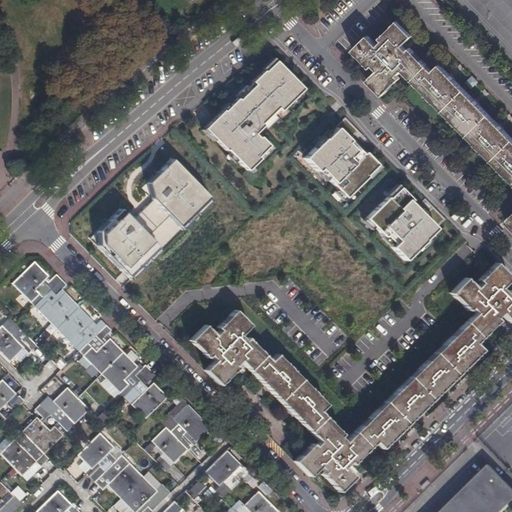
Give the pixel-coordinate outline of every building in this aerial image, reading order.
[(511,137),(504,129),(494,120),(484,109),(474,99),(456,80),(446,70),(440,64),(433,71),(411,48),(408,51),(403,46),(413,36),(398,21),(381,38),(383,41),(379,46),(369,35),(353,50),(371,68),(373,66),(378,70),(368,79),(383,95),(401,78),(398,75),(403,71),(511,181),(511,215),(507,221),(511,225),(511,137)] [(274,61),(204,128),(245,170),(267,148),(254,135),(301,89),(274,61)] [(473,76),(466,83),(471,89),(478,83),(473,76)] [(344,119),(305,157),(345,198),(377,166),(351,139),(358,132),(344,119)] [(119,208),(88,237),(131,281),(212,202),(171,159),(140,189),(151,200),(131,220),(119,208)] [(396,188),(365,218),(406,260),(445,222),(431,208),(424,216),(396,188)] [(135,401),(131,405),(145,420),(168,398),(153,383),(150,386),(147,384),(156,376),(145,365),(137,373),(134,370),(137,367),(110,339),(107,342),(103,339),(112,331),(101,320),(96,325),(62,290),(67,285),(56,275),(49,283),(45,279),(48,276),(34,262),(12,284),(124,397),(128,393),(135,401)] [(381,450),(387,444),(396,434),(416,415),(426,405),(436,395),(446,385),(465,366),(475,356),(481,350),(475,343),(498,321),(495,318),(500,314),(509,324),(511,321),(511,295),(507,290),(504,293),(500,288),(510,279),(495,263),(477,281),(480,284),(475,288),(465,279),(450,293),(467,311),(470,309),(475,313),(344,443),(339,438),(342,435),(320,412),(326,406),(276,355),(270,362),(247,338),(244,341),(240,336),(250,326),(235,311),(217,328),(219,331),(218,333),(215,336),(205,326),(190,341),(207,359),(209,356),(214,361),(205,371),(220,386),(237,369),(238,369),(235,366),(239,362),(249,371),(266,388),(275,398),(285,408),(294,417),(319,442),(314,447),(312,444),(294,462),(309,477),(319,467),(324,472),(321,474),(338,493),(354,478),(344,468),(349,463),(352,466),(375,443),(381,450)] [(10,335),(18,327),(15,324),(6,331),(2,327),(0,328),(0,352),(9,362),(23,349),(20,346),(21,345),(23,343),(30,351),(36,346),(26,335),(17,343),(10,335)] [(54,364),(61,369),(66,363),(59,358),(54,364)] [(2,381),(0,382),(0,422),(2,424),(6,420),(0,413),(0,410),(6,405),(14,413),(23,404),(25,402),(19,396),(11,404),(8,402),(16,395),(2,381)] [(37,418),(0,453),(0,454),(22,476),(36,463),(23,449),(31,441),(44,455),(45,454),(67,432),(62,427),(64,426),(70,420),(75,425),(89,410),(67,388),(53,402),(56,405),(53,408),(45,400),(35,410),(43,418),(40,421),(37,418)] [(163,454),(155,462),(166,473),(171,468),(163,459),(166,457),(173,464),(188,450),(188,451),(193,446),(185,437),(188,435),(195,442),(210,428),(188,405),(174,419),(174,420),(166,428),(152,442),(144,450),(148,454),(156,446),(163,454)] [(144,509),(140,511),(152,511),(145,504),(152,497),(160,504),(164,501),(156,493),(157,492),(121,456),(116,461),(109,453),(114,448),(100,434),(77,455),(92,470),(95,467),(97,470),(89,477),(99,488),(108,480),(110,483),(107,486),(132,511),(136,511),(142,506),(144,509)] [(204,473),(219,487),(227,495),(231,490),(224,482),(230,475),(239,484),(249,473),(244,467),(236,475),(234,472),(241,465),(227,451),(204,473)] [(502,511),(511,503),(511,488),(490,466),(443,511),(502,511)] [(152,468),(149,474),(158,479),(161,473),(152,468)] [(194,499),(205,487),(198,480),(187,492),(194,499)] [(0,511),(14,511),(25,503),(22,499),(19,502),(0,483),(0,511)] [(79,511),(75,507),(69,511),(64,511),(72,505),(58,491),(36,511),(79,511)] [(278,511),(258,492),(244,506),(248,511),(247,511),(278,511)] [(164,511),(181,511),(183,511),(175,502),(164,511)]
